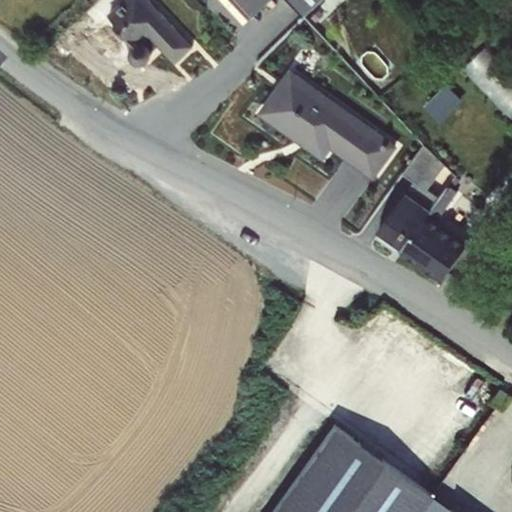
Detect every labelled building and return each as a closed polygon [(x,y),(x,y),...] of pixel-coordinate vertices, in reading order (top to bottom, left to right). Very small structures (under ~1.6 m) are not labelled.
[(100,23),(90,32),(119,64),(133,52),(133,53),(133,54),(134,56),(135,58),(137,60),(139,61),(142,61),(144,61),(146,60),(148,59),(149,58),(150,56),(151,54),(151,51),(159,44),(176,62),(193,45),(149,0),(123,0),(121,2),(119,0),(105,0),(90,14),(100,23)] [(231,0),(250,20),(270,0),(290,0),(304,16),(321,0),(231,0)] [(511,70),(488,45),(462,69),(508,117),(511,113),(511,70)] [(291,69),(262,111),(298,137),(305,142),(323,155),(329,147),(374,179),(399,146),(291,69)] [(449,97),(436,110),(445,117),(454,117),(461,109),(449,97)] [(378,232),(375,236),(394,249),(387,259),(393,262),(402,250),(440,197),(428,188),(445,166),(424,144),(403,173),(414,181),(378,232)] [(440,197),(402,250),(443,280),(469,242),(437,218),(458,191),(449,184),(440,197)] [(269,511),(418,511),(432,494),(333,423),(269,511)] [(418,511),(456,511),(432,494),(418,511)]
